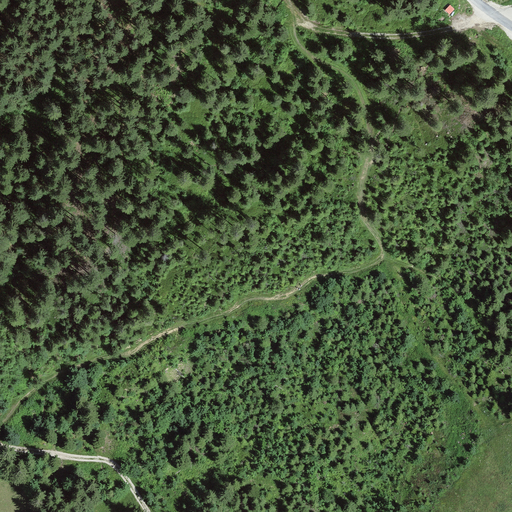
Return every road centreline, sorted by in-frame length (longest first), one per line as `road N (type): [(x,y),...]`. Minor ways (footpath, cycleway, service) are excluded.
road 1 (track): [(0,431),(50,378),(140,349),(247,299),(374,266),(383,255)]
road 2 (track): [(291,20),(296,46),(358,87),(371,146),(362,211),(383,255)]
road 3 (track): [(291,20),(396,37),(491,16)]
road 4 (track): [(147,511),(115,465),(0,445)]
